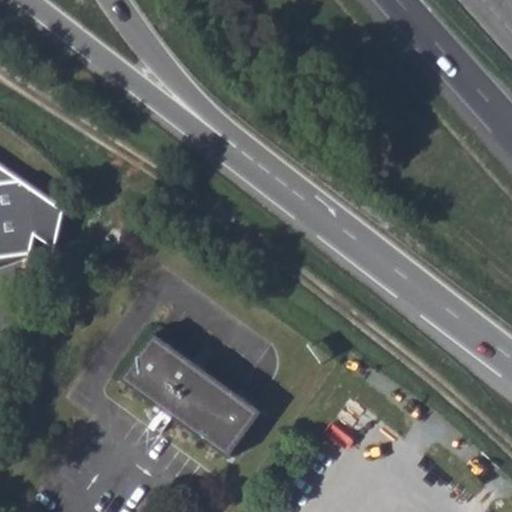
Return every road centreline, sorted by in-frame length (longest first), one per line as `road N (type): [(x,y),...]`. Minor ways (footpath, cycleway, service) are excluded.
road 1 (trunk): [(228,152),(511,368)]
road 2 (trunk): [(27,0),(228,152)]
road 3 (trunk): [(114,0),(228,152)]
road 4 (trunk): [(399,0),(511,125)]
